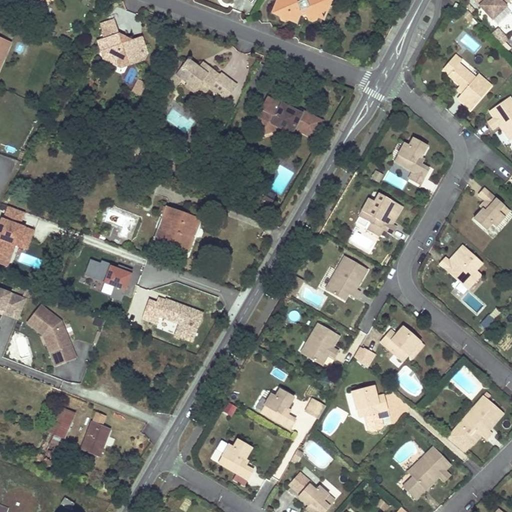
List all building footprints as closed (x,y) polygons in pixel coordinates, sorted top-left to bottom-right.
[(330,0),(278,0),(273,14),(280,17),(281,21),(287,23),(290,21),(298,24),(300,17),(303,15),(305,12),(308,14),(307,17),(308,21),(312,22),(316,20),(317,18),(318,14),(329,10),(335,8),(330,0)] [(473,0),(492,19),(506,6),(504,5),(508,0),(473,0)] [(454,5),(450,13),(455,16),(459,8),(454,5)] [(325,21),(329,10),(318,14),(317,18),(325,21)] [(117,18),(110,20),(105,30),(119,26),(117,18)] [(147,54),(142,36),(132,40),(127,41),(122,39),(121,34),(119,26),(105,30),(108,39),(99,42),(103,51),(107,50),(110,61),(116,64),(128,60),(129,64),(144,60),(147,54)] [(498,28),(492,35),(502,45),(508,39),(498,28)] [(0,60),(1,61),(9,43),(0,39),(0,60)] [(221,98),(232,84),(220,74),(219,76),(207,68),(206,70),(200,66),(199,68),(188,60),(184,66),(177,61),(160,84),(169,91),(174,84),(177,86),(182,80),(188,84),(196,90),(199,87),(207,93),(210,89),(221,98)] [(455,101),(468,112),(490,88),(477,76),(474,80),(469,76),(457,65),(446,77),(458,88),(457,89),(462,93),(460,96),(455,101)] [(125,81),(133,83),(137,70),(129,67),(125,81)] [(135,91),(141,94),(148,82),(141,78),(135,91)] [(174,84),(169,91),(172,93),(177,86),(174,84)] [(186,87),(203,100),(207,93),(199,87),(196,90),(188,84),(186,87)] [(232,84),(221,98),(226,101),(237,87),(232,84)] [(312,138),(320,123),(298,110),(296,113),(268,98),(261,110),(268,114),(256,118),(262,134),(280,127),(291,134),(294,129),(312,138)] [(492,120),(486,124),(491,131),(497,127),(501,124),(505,129),(500,132),(508,143),(511,139),(511,104),(508,99),(488,113),(492,120)] [(404,144),(393,162),(411,173),(407,180),(419,186),(427,172),(419,167),(416,166),(420,158),(427,147),(412,139),(408,146),(404,144)] [(151,151),(133,145),(131,152),(148,159),(151,151)] [(128,160),(146,166),(148,159),(131,152),(128,160)] [(508,212),(482,190),(477,196),(484,202),(486,204),(481,211),(472,221),(485,232),(490,225),(494,228),(508,212)] [(360,212),(370,218),(367,222),(369,224),(365,231),(377,238),(381,230),(391,236),(395,229),(390,226),(385,223),(387,219),(392,222),(400,207),(378,195),(373,203),(367,199),(360,212)] [(268,211),(272,202),(264,197),(259,207),(268,211)] [(481,211),(486,204),(484,202),(478,208),(481,211)] [(25,211),(2,203),(1,208),(7,211),(2,224),(0,224),(0,262),(2,264),(10,243),(16,245),(27,249),(34,230),(20,225),(25,211)] [(153,240),(168,245),(182,250),(194,217),(166,207),(159,205),(156,213),(163,216),(153,240)] [(367,222),(370,218),(360,212),(357,217),(367,222)] [(187,252),(199,219),(194,217),(182,250),(187,252)] [(200,227),(193,250),(202,253),(209,230),(200,227)] [(82,243),(75,241),(71,251),(79,253),(82,243)] [(16,245),(10,243),(2,264),(8,266),(16,245)] [(481,265),(462,247),(451,260),(455,263),(452,266),(448,263),(444,259),(438,265),(458,283),(462,279),(470,287),(480,276),(475,271),(481,265)] [(366,271),(343,257),(324,290),(337,298),(341,292),(354,299),(358,292),(355,290),(349,287),(351,283),(357,286),(366,271)] [(134,270),(119,265),(118,268),(112,266),(113,264),(103,261),(102,264),(92,260),(87,274),(106,281),(106,282),(116,286),(112,297),(123,301),(134,270)] [(462,279),(458,283),(467,291),(470,287),(462,279)] [(18,318),(25,299),(0,289),(0,309),(4,311),(3,312),(18,318)] [(354,299),(341,292),(337,298),(351,306),(354,299)] [(194,341),(205,313),(167,299),(167,302),(159,299),(157,304),(150,301),(144,317),(161,323),(163,316),(184,324),(180,335),(194,341)] [(77,357),(64,325),(62,326),(60,323),(62,321),(41,305),(28,322),(44,334),(44,335),(49,333),(53,342),(48,344),(57,366),(77,357)] [(494,319),(489,315),(482,324),(487,328),(494,319)] [(333,358),(338,351),(332,348),(328,346),(330,342),(334,344),(338,336),(317,323),(306,343),(311,346),(305,356),(321,365),(327,355),(333,358)] [(419,342),(401,327),(394,335),(389,341),(384,336),(379,342),(397,358),(402,352),(407,356),(419,342)] [(384,336),(389,341),(394,335),(389,330),(384,336)] [(53,342),(49,333),(44,335),(48,344),(53,342)] [(419,342),(407,356),(410,359),(422,345),(419,342)] [(305,356),(311,346),(306,343),(300,353),(305,356)] [(359,347),(353,357),(366,368),(374,354),(364,348),(363,349),(359,347)] [(407,356),(402,352),(397,358),(402,362),(407,356)] [(389,417),(385,403),(378,405),(376,397),(373,387),(351,393),(355,411),(362,409),(364,417),(368,432),(384,427),(382,419),(389,417)] [(260,412),(290,429),(294,422),(286,417),(283,415),(287,408),(294,397),(279,388),(275,396),(271,393),(260,412)] [(378,405),(385,403),(383,395),(376,397),(378,405)] [(491,426),(503,412),(482,395),(458,424),(446,437),(463,451),(470,443),(472,444),(480,434),(486,439),(491,432),(488,430),(483,426),(486,422),(491,426)] [(318,419),(325,405),(313,398),(305,411),(318,419)] [(233,416),(236,406),(226,403),(223,413),(233,416)] [(58,406),(47,432),(53,434),(62,439),(63,439),(74,413),(58,406)] [(364,417),(362,409),(355,411),(357,419),(364,417)] [(81,449),(90,453),(99,456),(109,429),(101,426),(105,416),(95,412),(91,422),(81,449)] [(40,462),(44,464),(49,466),(62,439),(53,434),(40,462)] [(235,471),(248,479),(252,472),(244,467),(241,465),(245,458),(252,447),(237,438),(233,446),(229,443),(218,462),(235,471)] [(57,470),(71,443),(63,439),(62,439),(49,466),(57,470)] [(432,446),(416,462),(420,467),(411,475),(412,476),(402,486),(414,498),(424,489),(425,489),(434,480),(430,476),(434,472),(438,476),(443,481),(450,475),(444,470),(450,464),(432,446)] [(298,460),(302,453),(297,450),(292,457),(298,460)] [(411,475),(420,467),(416,462),(407,471),(411,475)] [(248,479),(235,471),(231,479),(243,486),(248,479)] [(297,493),(310,480),(300,471),(288,485),(297,493)] [(323,511),(335,499),(319,485),(316,488),(309,483),(298,495),(308,504),(314,510),(312,511),(323,511)] [(73,504),(64,498),(60,505),(69,510),(73,504)] [(386,511),(391,507),(380,499),(374,507),(381,511),(386,511)]
